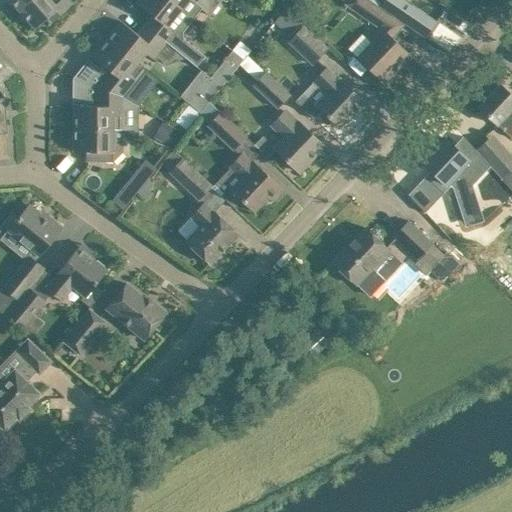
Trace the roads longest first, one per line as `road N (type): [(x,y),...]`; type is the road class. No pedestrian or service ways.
road 1 (unclassified): [(219,309),(510,0)]
road 2 (unclassified): [(25,511),(219,309)]
road 3 (unclassified): [(219,309),(78,196),(31,173)]
